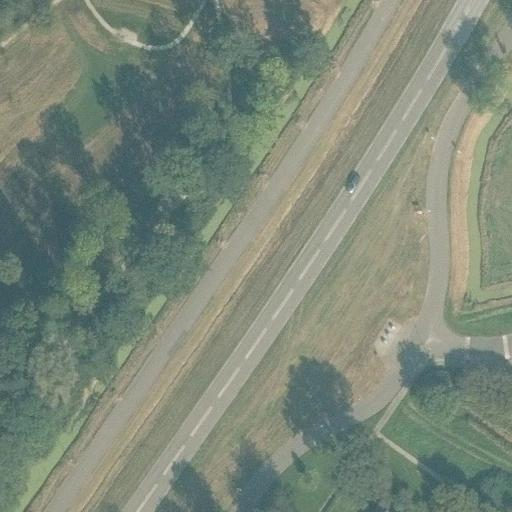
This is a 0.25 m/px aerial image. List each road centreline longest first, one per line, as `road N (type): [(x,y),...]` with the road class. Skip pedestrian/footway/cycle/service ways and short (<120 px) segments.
road 1 (unclassified): [(53,511),(323,111),(387,0)]
road 2 (secondary): [(139,511),(400,122),(471,0)]
road 3 (unclassified): [(427,341),(439,263),(439,146),(511,24)]
road 4 (unclassified): [(238,511),(278,461),(385,394),(427,341)]
